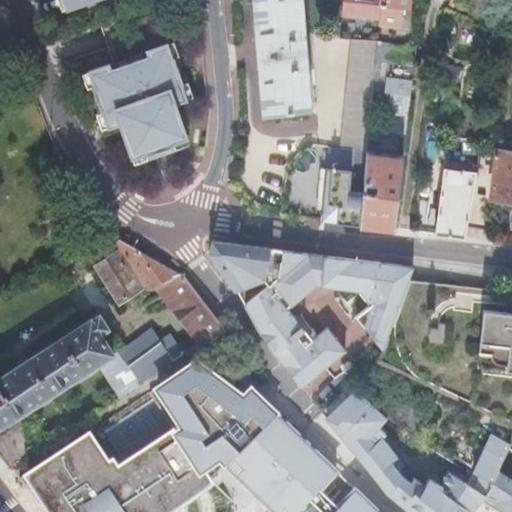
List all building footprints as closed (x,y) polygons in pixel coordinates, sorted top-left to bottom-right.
[(66,13),(61,0),(54,0),(60,15),(66,13)] [(102,0),(61,0),(66,13),(103,0),(102,0)] [(299,0),(288,0),(254,3),(264,119),(309,114),(299,0)] [(343,0),(341,16),(380,20),(381,27),(396,28),(400,22),(401,9),(407,9),(408,0),(343,0)] [(378,42),(352,39),(340,148),(366,151),(367,140),(369,122),(378,42)] [(174,44),(167,46),(171,60),(174,59),(179,58),(174,44)] [(145,154),(147,160),(156,157),(165,154),(175,151),(173,144),(186,139),(175,106),(186,102),(181,87),(183,87),(174,59),(171,60),(167,46),(89,73),(94,87),(92,87),(101,114),(103,113),(108,128),(120,124),(131,158),(145,154)] [(388,132),(405,134),(412,71),(388,68),(386,80),(394,81),(388,132)] [(87,90),(92,87),(94,87),(89,73),(82,75),(87,90)] [(188,84),(183,87),(181,87),(186,102),(193,99),(188,84)] [(101,131),(108,128),(103,113),(101,114),(96,116),(101,131)] [(369,122),(367,140),(376,141),(378,123),(369,122)] [(189,147),(186,139),(173,144),(175,151),(189,147)] [(461,154),(480,156),(482,146),(462,144),(461,154)] [(366,151),(361,193),(358,226),(394,230),(402,156),(366,151)] [(476,178),(467,229),(485,231),(492,199),(511,200),(511,154),(496,152),(492,179),(476,178)] [(134,166),(147,160),(145,154),(131,158),(134,166)] [(358,226),(361,193),(350,191),(352,173),(311,168),(306,220),(358,226)] [(465,238),(467,229),(476,178),(477,173),(443,169),(434,234),(465,238)] [(182,276),(119,240),(101,252),(107,263),(98,270),(118,302),(147,283),(152,291),(161,285),(202,341),(222,328),(182,276)] [(207,255),(231,292),(263,281),(269,249),(211,242),(207,255)] [(279,251),(269,249),(263,281),(266,287),(271,284),(275,281),(279,251)] [(410,266),(279,251),(275,281),(271,284),(288,306),(314,287),(359,292),(366,301),(368,308),(355,318),(380,352),(392,316),(410,266)] [(271,284),(266,287),(283,310),(288,306),(271,284)] [(261,337),(296,383),(302,388),(304,389),(307,389),(309,388),(350,358),(332,334),(322,342),(317,346),(309,335),(314,331),(301,314),(292,321),(283,310),(266,287),(240,306),(261,337)] [(511,305),(487,303),(484,332),(481,344),(479,359),(492,361),(511,359),(511,305)] [(98,314),(0,379),(0,427),(111,353),(100,335),(108,329),(98,314)] [(435,323),(428,323),(428,334),(443,337),(443,318),(437,318),(435,323)] [(322,342),(314,331),(309,335),(317,346),(322,342)] [(120,353),(140,384),(158,372),(137,341),(120,353)] [(250,393),(244,398),(197,342),(27,480),(52,511),(140,511),(217,449),(222,445),(264,411),(250,393)] [(376,429),(382,422),(355,394),(324,421),(385,493),(399,478),(396,475),(402,467),(380,439),(383,437),(376,429)] [(264,411),(222,445),(217,449),(280,511),(294,511),(336,469),(264,411)] [(0,457),(12,471),(50,445),(29,414),(0,434),(0,457)] [(488,483),(496,470),(507,443),(489,435),(474,470),(472,474),(488,483)] [(452,457),(464,464),(470,451),(457,444),(452,457)] [(275,511),(280,511),(217,449),(226,464),(227,465),(230,469),(275,511)] [(329,511),(354,487),(336,469),(294,511),(329,511)] [(511,511),(511,477),(496,470),(488,483),(480,495),(468,511),(511,511)] [(468,511),(480,495),(455,480),(447,475),(439,487),(427,480),(419,492),(406,483),(393,499),(408,511),(468,511)] [(406,483),(399,478),(385,493),(393,499),(406,483)] [(380,511),(365,497),(354,487),(329,511),(380,511)]
